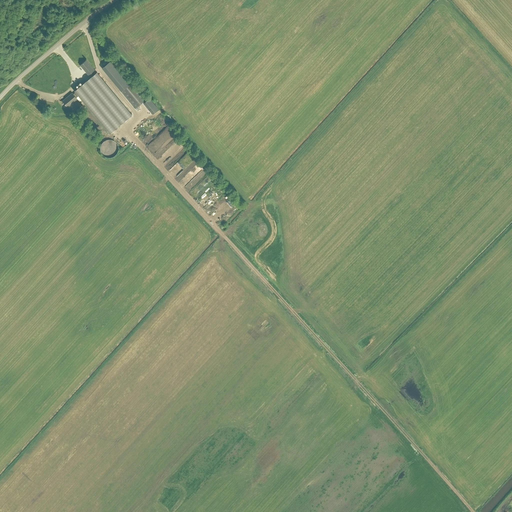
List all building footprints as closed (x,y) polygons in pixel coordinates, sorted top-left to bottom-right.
[(143,95),(114,59),(104,66),(123,89),(121,91),(135,108),(149,97),(145,93),(143,95)] [(80,65),(88,75),(89,74),(91,77),(95,73),(93,71),(94,70),(86,60),(80,65)] [(84,77),(83,75),(86,73),(79,65),(73,69),(81,80),(84,77)] [(131,114),(96,73),(95,73),(91,77),(75,91),(76,92),(79,96),(79,95),(84,101),(83,101),(109,133),(131,114)] [(67,107),(77,98),(77,97),(79,96),(76,92),(73,94),(72,93),(62,101),(67,107)] [(152,114),(159,109),(150,98),(144,103),(152,114)] [(159,127),(144,141),(142,143),(144,145),(148,142),(153,147),(158,142),(157,141),(165,133),(159,127)] [(106,156),(108,157),(111,157),(113,156),(115,155),(117,154),(118,151),(119,149),(119,147),(118,144),(117,142),(115,141),(113,140),(111,139),(108,139),(106,140),(104,141),(102,142),(101,145),(100,147),(100,149),(101,152),(102,154),(104,155),(106,156)]
